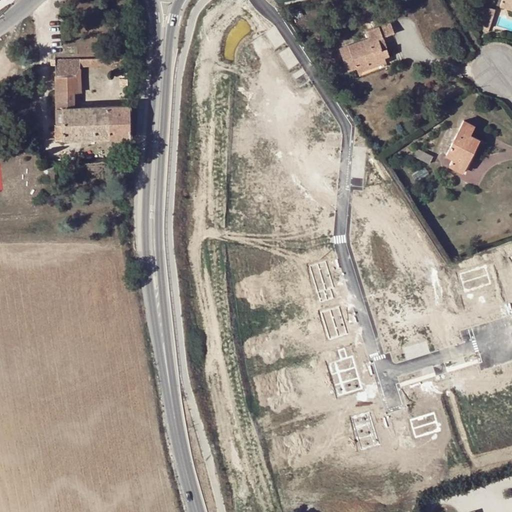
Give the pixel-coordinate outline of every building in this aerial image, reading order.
[(511,2),(504,0),(501,0),(500,6),(511,9),(511,2)] [(487,6),(480,25),(484,27),(489,29),(496,9),(487,6)] [(378,39),(383,37),(395,33),(390,23),(367,31),(369,37),(339,48),(347,70),(356,67),(359,75),(387,65),(385,57),(389,56),(387,49),(382,51),(378,39)] [(387,49),(383,37),(378,39),(382,51),(387,49)] [(128,59),(56,59),(57,109),(54,110),(55,141),(131,138),(129,106),(76,109),(74,94),(82,93),(80,69),(128,68),(128,59)] [(464,121),(446,156),(453,159),(449,166),(462,172),(480,139),(470,134),(474,126),(464,121)] [(418,149),(414,156),(429,164),(433,156),(418,149)] [(425,168),(412,176),(416,182),(429,174),(425,168)]
